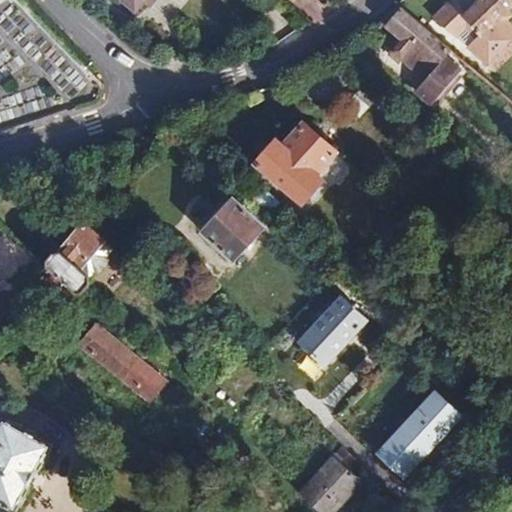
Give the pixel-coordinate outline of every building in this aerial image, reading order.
[(125,0),(136,9),(143,0),(125,0)] [(511,14),(507,10),(511,5),(511,0),(481,0),(477,4),(466,14),(452,0),(433,18),(456,37),(457,36),(467,47),(489,66),(511,43),(511,37),(507,31),(511,26),(511,24),(507,20),(511,15),(511,14)] [(452,50),(397,3),(390,12),(382,21),(402,41),(393,50),(425,80),(416,91),(432,105),(461,70),(446,57),(452,50)] [(511,53),(511,26),(507,31),(511,37),(511,43),(489,66),(494,70),(509,56),(511,53)] [(256,162),(304,204),(324,181),(316,174),(337,150),(305,123),(295,134),(285,146),(276,139),(256,162)] [(278,203),(259,185),(248,196),(268,214),(278,203)] [(232,260),(264,226),(234,199),(218,216),(203,233),(232,260)] [(291,216),(278,203),(268,214),(267,215),(281,228),(288,221),(291,216)] [(69,240),(60,251),(53,252),(47,260),(47,269),(51,272),(68,287),(63,293),(70,299),(75,293),(82,293),(91,283),(90,276),(80,267),(104,240),(105,239),(85,222),(69,240)] [(115,249),(104,240),(80,267),(90,276),(94,272),(100,272),(110,259),(109,255),(115,249)] [(0,245),(0,279),(20,277),(15,243),(0,245)] [(46,277),(63,293),(68,287),(51,272),(46,277)] [(371,319),(343,295),(300,346),(328,370),(371,319)] [(165,381),(97,326),(81,345),(149,401),(158,390),(165,381)] [(467,414),(437,387),(378,454),(408,481),(467,414)] [(0,500),(16,510),(51,447),(6,421),(0,430),(0,500)] [(334,511),(344,502),(362,483),(333,456),(299,493),(318,511),(334,511)] [(171,511),(191,511),(202,501),(187,487),(166,506),(171,511)]
